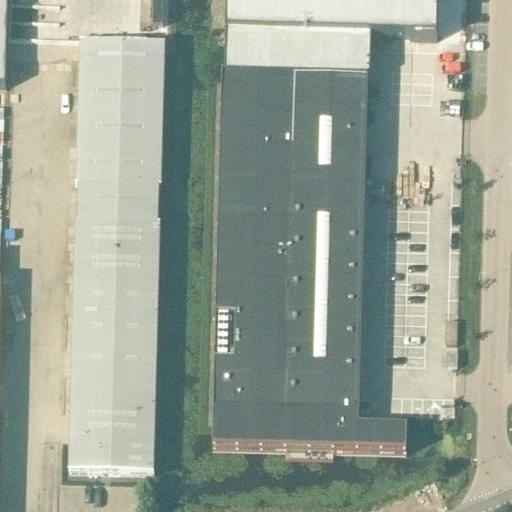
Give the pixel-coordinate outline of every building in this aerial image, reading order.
[(0,0),(0,92),(6,92),(8,0),(0,0)] [(226,0),(225,33),(225,38),(369,42),(437,44),(437,0),(226,0)] [(75,227),(73,313),(69,477),(153,479),(164,49),(80,47),(76,190),(78,190),(77,227),(75,227)] [(214,452),(405,457),(406,433),(357,432),(367,83),(224,79),(214,452)] [(447,371),(457,371),(457,357),(447,357),(447,371)]
